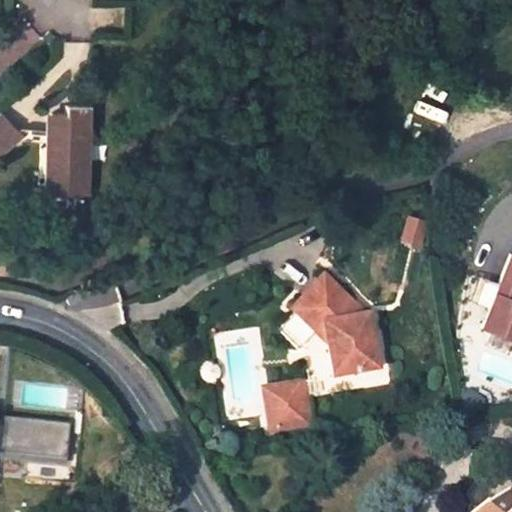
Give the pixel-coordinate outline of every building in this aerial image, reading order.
[(89,143),(89,106),(64,106),(64,114),(51,114),(51,148),(44,148),(44,174),(51,174),(51,195),(89,196),(89,162),(81,162),(81,149),(81,142),(89,143)] [(0,156),(23,134),(2,111),(0,112),(0,156)] [(511,254),(483,328),(511,338),(511,254)] [(324,278),(276,330),(302,355),(324,331),(333,376),(375,369),(366,317),(352,319),(343,310),(350,303),(324,278)] [(350,303),(343,310),(352,319),(366,317),(350,303)] [(282,387),(287,418),(310,413),(305,383),(282,387)] [(275,389),(280,419),(287,418),(282,387),(275,389)] [(72,421),(0,413),(0,454),(67,460),(72,421)] [(511,511),(511,489),(482,511),(511,511)]
